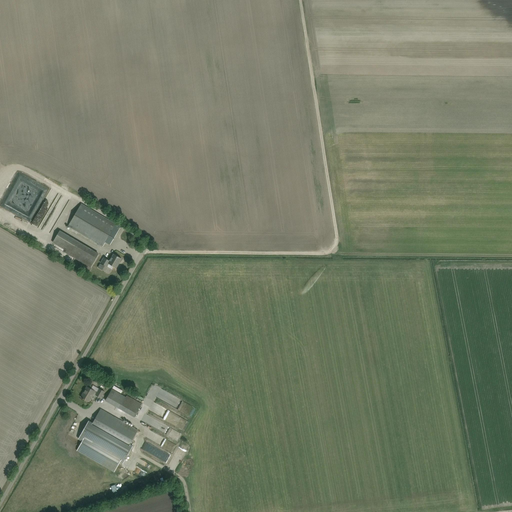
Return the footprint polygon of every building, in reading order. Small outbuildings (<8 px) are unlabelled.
[(81,204),(68,226),(103,246),(105,242),(110,245),(120,227),(81,204)] [(65,253),(90,267),(90,268),(98,254),(59,231),(53,242),(66,250),(65,253)] [(104,257),(101,263),(107,267),(107,266),(112,269),(113,266),(116,268),(119,264),(118,264),(121,258),(114,254),(110,261),(104,257)] [(161,395),(160,397),(165,399),(166,395),(165,394),(167,389),(157,385),(154,391),(161,395)] [(87,386),(81,397),(89,402),(93,394),(101,398),(104,391),(99,389),(98,392),(95,390),(94,391),(87,386)] [(126,397),(116,392),(112,389),(105,400),(110,403),(134,417),(142,404),(127,395),(126,397)] [(93,423),(90,427),(127,449),(130,444),(138,430),(105,412),(100,409),(93,423)] [(89,420),(78,439),(82,441),(84,437),(122,458),(119,462),(122,464),(133,445),(130,444),(127,449),(90,427),(93,423),(89,420)] [(79,446),(77,451),(95,461),(114,472),(119,462),(122,458),(84,437),(82,441),(79,446)]
